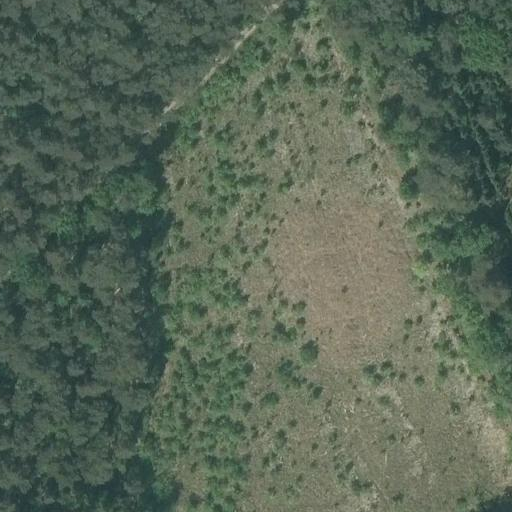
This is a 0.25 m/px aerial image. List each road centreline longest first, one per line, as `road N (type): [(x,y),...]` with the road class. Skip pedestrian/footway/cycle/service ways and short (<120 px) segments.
road 1 (track): [(136,148),(142,292),(134,511)]
road 2 (track): [(284,0),(136,148)]
road 3 (track): [(136,148),(0,276)]
